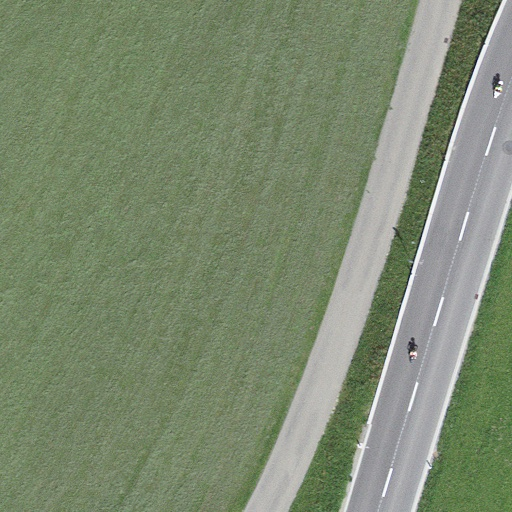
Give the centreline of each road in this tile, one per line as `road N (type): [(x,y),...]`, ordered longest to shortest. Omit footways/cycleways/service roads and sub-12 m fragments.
road 1 (unclassified): [(442,0),(370,261),(266,511)]
road 2 (secondary): [(511,96),(381,511)]
